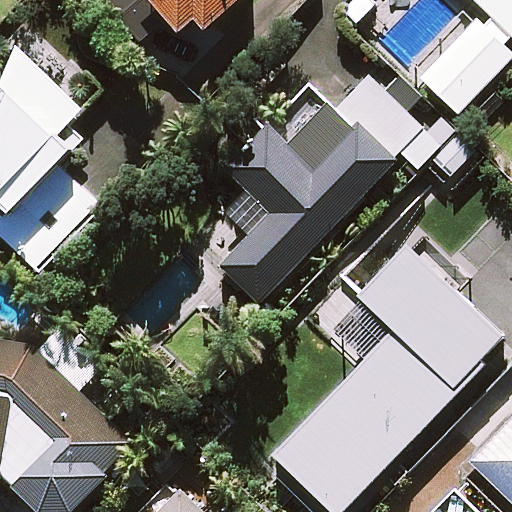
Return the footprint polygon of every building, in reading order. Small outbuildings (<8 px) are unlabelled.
[(240,0),(138,0),(170,39),(188,22),(201,36),(240,0)] [(511,0),(441,0),(441,10),(478,0),(485,7),(491,0),(509,0),(511,2),(511,0)] [(87,111),(29,56),(3,84),(0,92),(0,230),(42,270),(102,206),(61,167),(84,144),(69,130),(87,111)] [(422,171),(410,183),(423,195),(414,204),(464,254),(511,206),(511,190),(470,148),(458,160),(371,77),(336,114),(311,90),(233,173),(257,195),(236,216),(256,235),(225,268),(264,305),(405,156),(422,171)] [(401,313),(277,439),(341,501),(511,329),(410,230),(364,277),(401,313)] [(0,481),(2,481),(36,511),(91,511),(146,451),(43,359),(39,345),(0,339),(0,481)] [(511,423),(474,462),(511,498),(511,423)] [(209,511),(186,488),(162,511),(209,511)]
